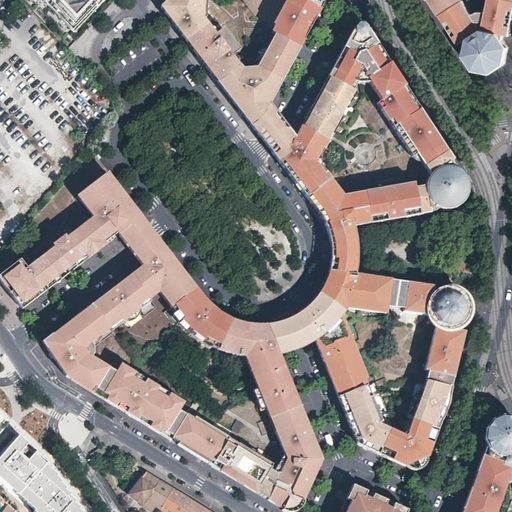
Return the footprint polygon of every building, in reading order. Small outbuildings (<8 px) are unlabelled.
[(75,21),(53,0),(45,0),(48,2),(49,0),(50,0),(59,8),(57,11),(75,28),(88,14),(86,12),(91,7),(93,9),(101,0),(88,0),(86,2),(90,5),(75,21)] [(53,0),(75,21),(90,5),(86,2),(88,0),(53,0)] [(164,0),(157,8),(168,22),(182,40),(203,18),(205,16),(207,2),(205,0),(164,0)] [(292,0),(292,1),(290,0),(276,24),(279,26),(274,34),(299,47),(304,39),(324,0),(292,0)] [(464,40),(467,45),(465,52),(467,55),(467,62),(477,76),(492,79),(505,71),(508,56),(506,49),(507,44),(503,37),(504,32),(509,33),(511,20),(511,0),(430,0),(439,14),(459,43),(464,40)] [(239,49),(223,28),(215,33),(203,18),(182,40),(192,53),(215,83),(239,65),(231,55),(239,49)] [(395,70),(376,41),(368,30),(367,30),(354,31),(352,31),(328,77),(351,89),(355,81),(368,80),(380,98),(384,104),(380,107),(392,124),(419,106),(395,70)] [(299,47),(274,34),(266,48),(259,60),(256,66),(241,67),(239,65),(215,83),(241,116),(251,128),(252,127),(258,124),(259,122),(269,102),(288,68),(299,47)] [(259,60),(266,48),(264,48),(262,48),(260,48),(258,49),(256,50),(255,52),(254,55),(255,57),(257,59),(259,60)] [(351,89),(328,77),(310,109),(301,125),(327,139),(330,133),(333,134),(356,92),(351,89)] [(384,104),(380,98),(375,101),(380,107),(384,104)] [(284,156),(295,137),(282,119),(269,102),(259,122),(258,124),(252,127),(265,144),(278,161),(284,156)] [(423,164),(447,148),(432,125),(419,106),(392,124),(411,155),(413,154),(416,152),(420,159),(423,164)] [(278,161),(277,162),(303,197),(330,176),(318,162),(330,141),(327,139),(301,125),(298,131),(295,137),(284,156),(278,161)] [(447,148),(423,164),(429,172),(423,184),(413,186),(419,213),(429,211),(428,205),(432,204),(434,205),(437,206),(438,206),(441,206),(444,207),(450,207),(455,206),(459,203),(462,200),(465,198),(468,191),(468,185),(467,179),(465,174),(461,171),(458,168),(455,166),(454,165),(450,165),(447,161),(454,157),(447,148)] [(117,233),(119,235),(119,234),(141,218),(107,173),(99,179),(84,190),(85,190),(77,196),(86,209),(93,218),(94,219),(92,220),(91,219),(66,238),(64,236),(60,239),(64,244),(60,246),(57,242),(53,245),(54,247),(29,267),(30,268),(28,270),(27,268),(23,263),(5,277),(10,283),(8,284),(18,297),(20,296),(24,301),(42,288),(37,282),(39,280),(44,286),(47,290),(68,274),(67,272),(64,268),(72,261),(68,256),(71,254),(75,260),(84,253),(86,257),(88,259),(105,245),(103,243),(101,240),(106,235),(102,230),(104,228),(109,234),(115,229),(117,233)] [(364,188),(343,192),(330,176),(303,197),(311,206),(316,215),(320,221),(323,226),(324,230),(327,229),(353,224),(355,224),(370,221),(364,188)] [(372,187),(364,188),(370,221),(394,217),(419,213),(413,186),(412,180),(409,181),(409,184),(404,185),(404,182),(383,186),(383,188),(372,191),(372,187)] [(197,286),(167,247),(165,248),(155,235),(141,218),(119,234),(143,265),(142,266),(134,272),(105,294),(91,305),(109,328),(110,329),(121,321),(123,322),(151,300),(150,299),(159,292),(170,307),(197,286)] [(356,239),(354,231),(353,224),(327,229),(328,236),(330,243),(330,247),(330,248),(330,252),(330,258),(330,261),(328,268),(355,272),(356,265),(357,260),(357,254),(357,252),(357,245),(356,241),(356,239)] [(101,240),(103,243),(109,239),(117,233),(115,229),(109,234),(104,228),(102,230),(106,235),(101,240)] [(143,265),(119,234),(119,235),(118,235),(132,253),(142,266),(143,265)] [(12,239),(0,252),(0,259),(17,246),(12,239)] [(64,268),(67,272),(76,264),(86,257),(84,253),(75,260),(71,254),(68,256),(72,261),(64,268)] [(5,277),(23,263),(20,260),(1,274),(5,279),(1,282),(18,305),(22,302),(26,306),(36,298),(47,290),(44,286),(39,280),(37,282),(42,288),(24,301),(20,296),(18,297),(8,284),(10,283),(5,277)] [(387,305),(394,306),(398,279),(356,273),(355,272),(328,268),(328,271),(327,273),(326,274),(326,276),(325,278),(324,281),(322,285),(321,287),(319,291),(317,294),(315,296),(313,299),(311,301),(310,302),(309,304),(307,305),(305,307),(304,308),(303,309),(302,310),(300,311),(298,313),(296,314),(295,315),(293,316),(289,318),(288,318),(288,319),(286,319),(284,320),(283,321),(281,321),(280,322),(278,322),(277,323),(275,323),(274,323),(272,324),(271,324),(269,324),(268,325),(278,349),(279,352),(280,352),(282,352),(283,351),(285,351),(286,351),(287,350),(289,350),(290,349),(291,349),(293,348),(294,348),(295,348),(296,347),(297,347),(298,347),(299,346),(300,346),(301,345),(302,345),(303,344),(304,344),(305,344),(306,343),(307,342),(309,342),(310,341),(312,340),(313,339),(314,339),(315,338),(322,354),(327,368),(338,394),(367,382),(365,376),(367,375),(342,313),(347,306),(386,312),(387,305)] [(428,369),(426,378),(451,384),(458,356),(465,329),(459,328),(460,324),(461,324),(462,323),(464,322),(466,320),(466,319),(467,316),(468,313),(469,308),(469,307),(469,305),(469,304),(468,301),(467,297),(466,295),(463,292),(459,290),(456,288),(454,288),(451,287),(448,287),(446,287),(443,287),(437,289),(435,290),(432,290),(433,285),(398,279),(394,306),(403,307),(402,310),(429,314),(430,315),(430,316),(431,317),(431,318),(432,319),(432,320),(433,320),(433,321),(434,322),(436,323),(424,368),(428,369)] [(214,306),(212,304),(210,302),(208,300),(206,298),(204,296),(197,286),(170,307),(175,314),(180,320),(177,322),(180,325),(183,328),(186,332),(189,334),(192,330),(197,334),(199,336),(196,340),(198,341),(203,344),(208,347),(210,345),(213,347),(217,349),(219,344),(224,346),(228,348),(233,349),(237,350),(240,351),(239,356),(240,356),(247,357),(252,358),(260,377),(255,379),(259,388),(266,408),(270,418),(299,406),(288,376),(279,352),(278,349),(268,325),(267,322),(266,323),(264,323),(261,323),(258,323),(255,323),(253,323),(250,322),(247,322),(244,321),(241,320),(238,319),(235,318),(231,317),(230,319),(227,318),(225,317),(221,315),(218,312),(215,310),(212,308),(214,306)] [(174,433),(186,414),(179,410),(183,401),(138,374),(120,363),(115,372),(87,354),(87,345),(109,328),(91,305),(42,342),(56,363),(65,376),(71,380),(93,393),(103,399),(170,440),(174,433)] [(197,334),(192,330),(189,334),(190,335),(194,338),(196,340),(199,336),(197,334)] [(228,348),(224,346),(219,344),(217,349),(222,351),(227,353),(231,354),(236,355),(239,356),(240,351),(237,350),(233,349),(228,348)] [(260,377),(252,358),(247,357),(255,379),(260,377)] [(451,384),(426,378),(406,433),(379,421),(381,417),(367,382),(338,394),(358,443),(403,463),(405,462),(426,453),(428,453),(448,395),(451,384)] [(266,408),(259,388),(253,391),(260,410),(266,408)] [(193,419),(186,414),(174,433),(181,437),(177,445),(219,470),(282,509),(283,509),(283,510),(284,510),(285,510),(285,511),(286,511),(287,511),(288,511),(289,511),(290,511),(291,511),(292,511),(292,510),(293,510),(294,510),(294,509),(295,509),(296,509),(297,508),(298,508),(298,507),(299,507),(299,506),(300,506),(300,505),(301,504),(301,503),(302,502),(302,501),(306,493),(319,465),(310,461),(310,456),(318,452),(306,422),(299,406),(270,418),(283,452),(286,458),(279,474),(275,471),(269,468),(272,463),(195,416),(193,419)] [(464,504),(463,506),(460,511),(511,511),(511,419),(501,418),(492,422),(486,430),(484,440),(487,444),(485,445),(483,449),(479,462),(469,489),(464,504)] [(27,443),(19,435),(0,455),(0,485),(24,506),(29,511),(82,511),(56,473),(34,453),(28,461),(19,454),(27,443)] [(90,453),(95,461),(106,454),(107,452),(102,445),(90,453)] [(286,458),(283,452),(275,471),(279,474),(286,458)] [(321,460),(318,452),(310,456),(310,461),(319,465),(321,460)] [(426,455),(426,453),(405,462),(406,462),(407,463),(407,464),(409,465),(410,466),(411,466),(412,467),(414,467),(415,467),(417,467),(418,466),(419,466),(421,465),(422,465),(423,464),(424,462),(424,461),(425,460),(425,459),(426,458),(426,456),(426,455)] [(157,504),(162,507),(174,488),(146,471),(129,493),(152,511),(157,504)] [(356,487),(352,485),(341,510),(339,511),(405,511),(407,510),(356,487)] [(162,507),(169,511),(181,511),(190,498),(174,488),(162,507)] [(181,511),(202,511),(205,507),(193,500),(190,498),(181,511)]
